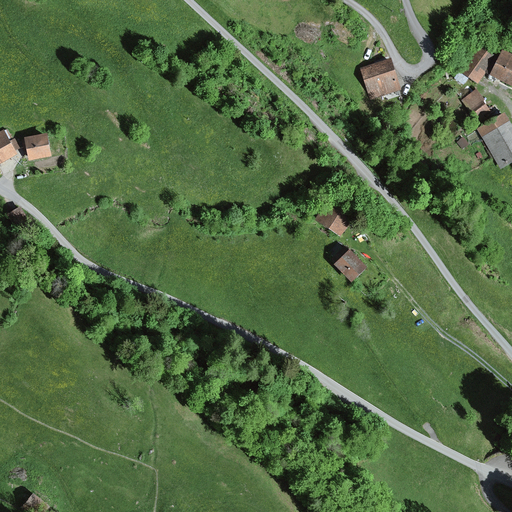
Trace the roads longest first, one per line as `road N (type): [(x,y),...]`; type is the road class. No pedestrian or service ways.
road 1 (tertiary): [(511,483),(416,436),(278,351),(107,274),(0,188)]
road 2 (unclassified): [(192,0),(342,144),(511,352)]
road 3 (track): [(346,0),(369,13),(398,63),(413,73),(430,51),(401,0)]
